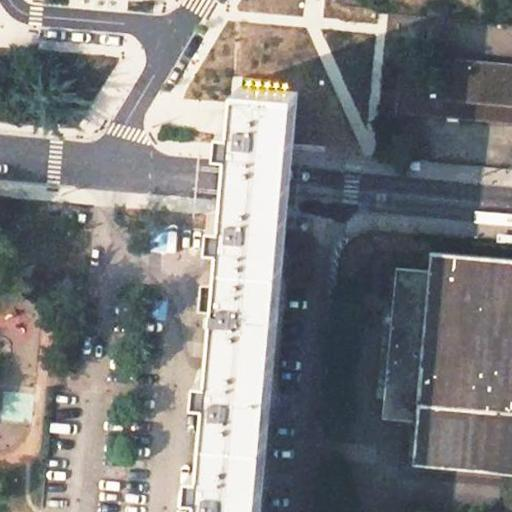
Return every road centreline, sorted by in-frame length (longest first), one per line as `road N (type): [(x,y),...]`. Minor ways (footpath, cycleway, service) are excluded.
road 1 (residential): [(180,33),(35,16),(10,0)]
road 2 (residential): [(511,206),(336,191)]
road 3 (residential): [(117,166),(126,132),(180,33)]
